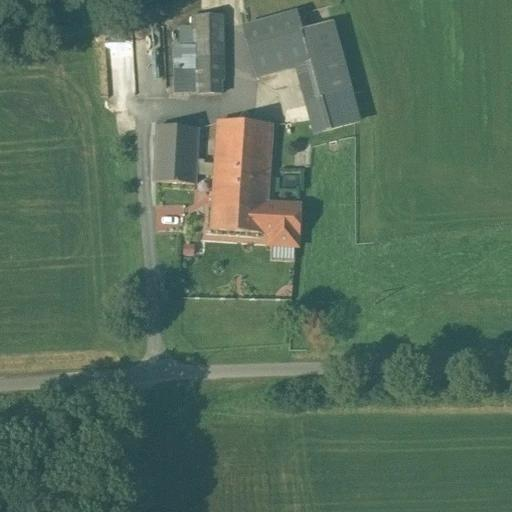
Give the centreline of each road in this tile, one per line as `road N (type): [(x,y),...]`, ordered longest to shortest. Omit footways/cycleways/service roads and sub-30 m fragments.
road 1 (unclassified): [(0,385),(157,373),(511,368)]
road 2 (track): [(127,511),(137,375)]
